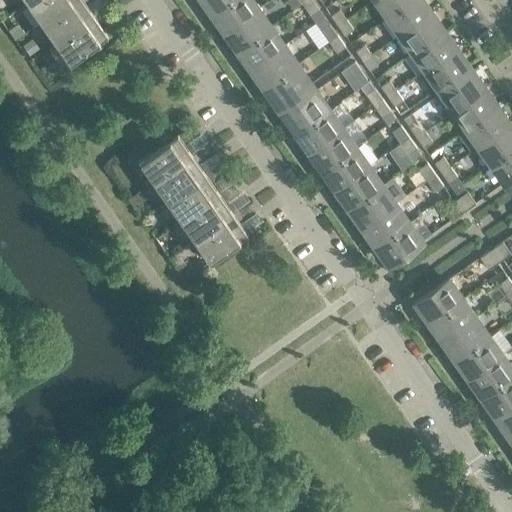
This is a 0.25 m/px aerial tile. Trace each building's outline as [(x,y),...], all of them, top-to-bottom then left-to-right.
[(29,0),(26,3),(30,8),(40,21),(40,22),(71,0),(29,0)] [(85,0),(71,0),(40,22),(44,28),(44,27),(54,41),(53,41),(54,42),(90,16),(90,15),(81,3),(85,0)] [(228,0),(200,0),(205,6),(207,5),(212,12),(228,0)] [(258,7),(252,0),(228,0),(212,12),(217,18),(215,20),(223,32),(258,7)] [(319,9),(312,0),(307,0),(302,4),(310,16),(319,9)] [(377,0),(388,16),(410,0),(377,0)] [(410,0),(388,16),(401,33),(431,12),(423,0),(410,0)] [(271,26),(258,7),(223,32),(231,43),(233,42),(238,49),(271,26)] [(339,9),(330,15),(337,25),(346,19),(339,9)] [(101,18),(97,10),(90,15),(90,16),(54,42),(48,46),(62,66),(105,36),(103,33),(95,23),(101,18)] [(442,27),(431,12),(401,33),(413,51),(444,29),(443,28),(444,28),(443,26),(442,27)] [(353,29),(346,19),(337,25),(344,35),(353,29)] [(337,35),(329,23),(320,30),(328,41),(337,35)] [(284,45),(271,26),(238,49),(243,56),(241,57),(249,69),(284,45)] [(445,31),(444,29),(413,51),(426,69),(456,47),(446,32),(446,31),(446,30),(445,31)] [(345,47),(337,35),(328,41),(336,53),(345,47)] [(32,39),(22,46),(29,55),(39,49),(32,39)] [(364,44),(355,51),(362,61),(371,54),(364,44)] [(297,63),(284,45),(249,69),(258,81),(260,79),(264,86),(297,63)] [(467,62),(456,47),(426,69),(439,87),(469,66),(468,63),(468,62),(467,62)] [(378,64),(371,54),(362,61),(369,71),(378,64)] [(369,81),(355,61),(342,70),(356,90),(369,81)] [(311,83),(297,63),(264,86),(269,93),(267,94),(276,107),(311,83)] [(474,72),(472,70),(442,91),(455,110),(485,88),(475,73),(475,72),(474,72)] [(389,80),(380,86),(387,96),(396,90),(389,80)] [(382,99),(374,88),(365,94),(374,105),(382,99)] [(496,104),(485,88),(455,110),(467,127),(498,106),(497,105),(497,104),(497,103),(496,104)] [(329,109),(315,89),(281,114),(290,126),(292,125),(297,132),(329,109)] [(403,100),(396,90),(387,96),(394,106),(403,100)] [(390,111),(382,99),(374,105),(382,117),(390,111)] [(499,107),(498,106),(467,127),(480,145),(510,124),(499,108),(500,108),(499,107)] [(342,127),(329,109),(297,132),(301,138),(299,140),(308,152),(342,127)] [(418,121),(409,127),(416,137),(425,131),(418,121)] [(511,126),(510,124),(480,145),(492,163),(511,148),(511,126)] [(408,137),(400,125),(392,131),(400,143),(408,137)] [(355,146),(342,127),(308,152),(316,164),(318,162),(323,169),(355,146)] [(186,139),(182,130),(173,137),(172,137),(138,161),(142,167),(143,167),(152,181),(152,182),(189,156),(188,155),(180,143),(186,139)] [(432,141),(425,131),(416,137),(423,147),(432,141)] [(417,148),(408,137),(400,143),(408,154),(417,148)] [(369,165),(355,146),(323,169),(328,176),(326,177),(334,189),(369,165)] [(511,148),(492,163),(493,164),(483,171),(495,188),(511,176),(511,148)] [(200,158),(196,150),(188,155),(189,156),(152,182),(156,187),(166,200),(166,201),(203,175),(202,175),(194,162),(200,158)] [(443,156),(434,162),(441,172),(450,166),(443,156)] [(435,174),(427,162),(418,168),(426,180),(435,174)] [(382,183),(369,165),(334,189),(342,201),(344,199),(349,206),(382,183)] [(457,176),(450,166),(441,172),(448,182),(457,176)] [(214,178),(210,170),(202,175),(203,175),(166,201),(170,207),(170,206),(180,220),(179,220),(180,221),(217,195),(216,194),(207,182),(214,178)] [(443,186),(435,174),(426,180),(434,192),(443,186)] [(395,202),(382,183),(349,206),(354,213),(352,214),(360,226),(395,202)] [(227,197),(224,189),(216,194),(217,195),(180,221),(184,226),(194,240),(193,240),(194,240),(230,215),(230,214),(221,202),(227,197)] [(475,202),(467,190),(458,196),(467,208),(475,202)] [(136,210),(144,204),(136,193),(128,199),(136,210)] [(453,200),(444,207),(453,218),(461,212),(453,200)] [(408,221),(395,202),(360,226),(369,238),(371,237),(375,243),(408,221)] [(241,217),(237,209),(230,214),(230,215),(194,240),(198,246),(207,259),(208,261),(245,235),(243,232),(235,221),(241,217)] [(422,240),(408,221),(375,243),(380,250),(378,252),(387,264),(422,240)] [(502,258),(511,252),(502,240),(494,247),(502,258)] [(496,262),(488,251),(480,257),(488,268),(496,262)] [(511,290),(511,283),(507,277),(498,283),(507,295),(511,290)] [(462,298),(449,278),(414,303),(423,315),(425,314),(430,321),(462,298)] [(475,316),(462,298),(430,321),(435,328),(433,329),(441,341),(475,316)] [(489,335),(475,316),(441,341),(449,353),(451,351),(456,358),(489,335)] [(502,354),(489,335),(456,358),(461,365),(459,366),(467,378),(502,354)] [(511,374),(511,368),(502,354),(467,378),(476,390),(478,389),(482,395),(511,374)] [(511,402),(511,374),(482,395),(487,402),(485,404),(493,415),(511,402)] [(511,431),(511,402),(493,415),(502,427),(504,426),(509,433),(511,431)]
